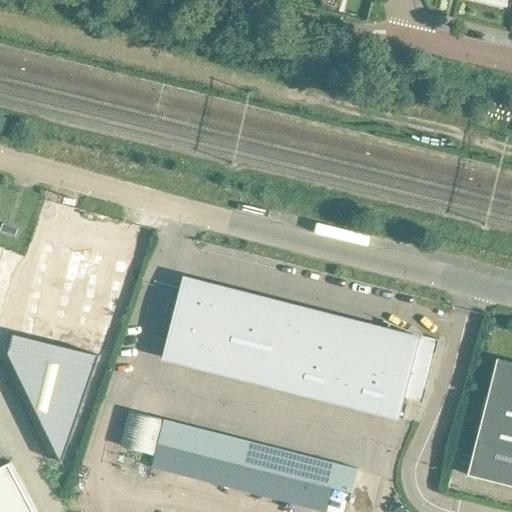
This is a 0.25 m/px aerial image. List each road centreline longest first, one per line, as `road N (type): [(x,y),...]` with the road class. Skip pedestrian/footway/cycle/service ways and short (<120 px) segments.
road 1 (unclassified): [(511,293),(0,158)]
road 2 (track): [(511,149),(0,19)]
road 3 (unknown): [(302,511),(170,468),(147,476),(141,511)]
road 4 (residential): [(511,65),(387,37),(397,0)]
